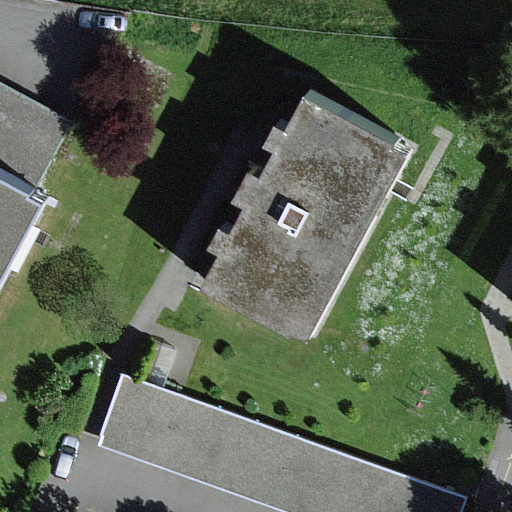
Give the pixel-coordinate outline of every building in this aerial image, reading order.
[(0,152),(46,176),(75,119),(0,80),(0,152)] [(317,334),(418,138),(313,84),(295,118),(283,112),(270,138),(283,144),(271,167),(257,160),(240,193),(253,200),(240,224),(226,217),(211,245),(224,251),(210,278),(317,334)] [(0,298),(60,184),(46,176),(0,152),(0,298)] [(159,342),(147,376),(166,383),(178,349),(159,342)] [(462,511),(469,496),(127,373),(101,444),(289,511),(462,511)]
